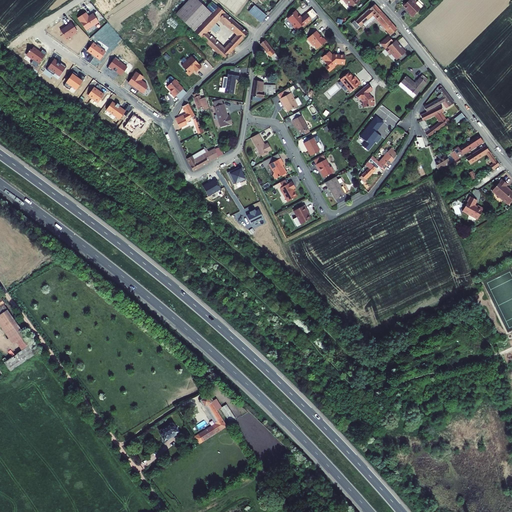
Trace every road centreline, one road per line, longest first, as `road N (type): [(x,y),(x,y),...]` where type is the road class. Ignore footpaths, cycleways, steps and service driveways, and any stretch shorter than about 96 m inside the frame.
road 1 (track): [(0,88),(140,186),(348,382),(373,391),(511,349)]
road 2 (motorway): [(401,511),(236,341),(0,154)]
road 3 (motorway): [(0,183),(203,344),(369,511)]
road 4 (track): [(183,199),(353,361),(374,363),(462,321),(487,339),(494,356)]
road 5 (residential): [(245,118),(281,127),(329,215),(374,190),(413,125)]
road 6 (residential): [(0,285),(153,494)]
road 7 (track): [(191,176),(183,199),(0,66)]
road 8 (residential): [(168,126),(36,30)]
road 9 (track): [(238,147),(283,238),(329,215)]
road 10 (residential): [(168,126),(196,85),(256,44)]
